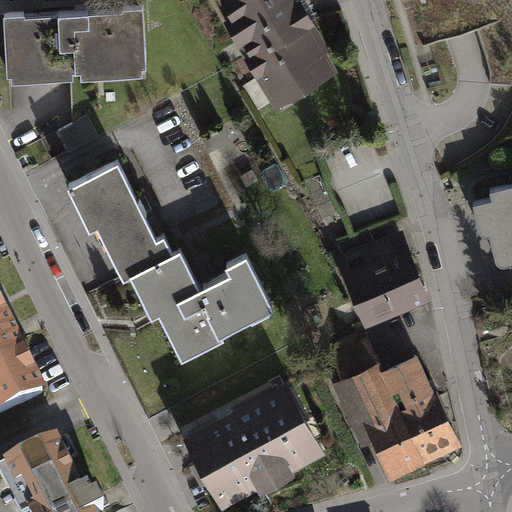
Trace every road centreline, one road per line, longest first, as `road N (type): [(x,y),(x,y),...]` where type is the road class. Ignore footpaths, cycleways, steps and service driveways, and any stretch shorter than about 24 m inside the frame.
road 1 (residential): [(490,478),(435,217),(366,0)]
road 2 (residential): [(169,511),(0,182)]
road 3 (residential): [(364,511),(490,478)]
